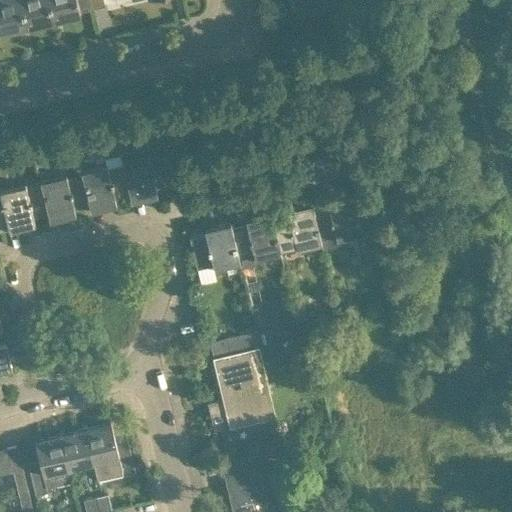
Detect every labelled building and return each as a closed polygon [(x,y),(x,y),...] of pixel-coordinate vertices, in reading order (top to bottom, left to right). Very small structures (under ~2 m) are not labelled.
[(0,0),(0,29),(24,24),(18,0),(0,0)] [(46,0),(18,0),(24,24),(51,18),(46,0)] [(78,11),(91,8),(89,0),(46,0),(51,18),(77,12),(79,12),(78,11)] [(292,5),(294,16),(327,8),(329,15),(343,12),(339,0),(289,0),(290,6),(292,5)] [(148,152),(122,158),(123,162),(124,162),(132,192),(131,193),(132,198),(151,194),(156,193),(155,187),(157,186),(172,183),(162,142),(161,143),(164,152),(148,156),(148,152)] [(106,163),(82,169),(83,172),(90,202),(91,208),(110,204),(116,203),(114,197),(115,196),(131,193),(132,192),(124,162),(123,162),(121,162),(119,154),(104,157),(106,163)] [(67,172),(41,178),(42,182),(43,182),(49,212),(49,213),(50,218),(69,214),(75,212),(73,206),(74,206),(90,202),(83,172),(68,176),(67,172)] [(0,187),(0,209),(4,208),(9,228),(28,224),(34,222),(32,216),(34,216),(49,213),(49,212),(43,182),(42,182),(27,186),(26,182),(0,188),(0,187)] [(335,200),(313,206),(312,206),(319,236),(320,236),(320,239),(322,245),(337,241),(336,236),(361,230),(361,229),(377,225),(368,188),(352,191),(352,190),(333,194),(335,200)] [(294,210),(272,215),(271,215),(279,246),(294,242),(295,245),(320,239),(320,236),(319,236),(312,206),(313,206),(311,200),(293,204),(294,210)] [(253,220),(231,225),(238,256),(237,256),(238,260),(240,265),(256,262),(254,255),(280,249),(279,246),(271,215),(272,215),(271,210),(252,214),(253,220)] [(198,233),(189,235),(196,266),(213,262),(214,266),(233,261),(238,260),(237,256),(238,256),(233,233),(231,225),(230,219),(211,224),(203,226),(205,231),(198,233)] [(289,298),(251,307),(256,327),(294,319),(289,298)] [(222,397),(207,400),(214,428),(233,424),(234,428),(249,425),(248,420),(269,415),(264,392),(258,393),(247,348),(257,345),(267,343),(274,350),(287,338),(310,333),(306,316),(294,319),(256,327),(253,328),(229,334),(210,338),(214,354),(212,354),(222,397)] [(0,368),(11,365),(6,347),(5,340),(0,341),(0,368)] [(85,425),(84,425),(92,460),(93,460),(97,480),(99,480),(98,478),(110,475),(111,472),(121,469),(122,474),(135,471),(129,446),(117,449),(111,422),(86,428),(85,425)] [(83,428),(61,433),(68,466),(92,460),(84,425),(82,426),(83,428)] [(68,466),(61,433),(34,439),(40,465),(28,469),(34,494),(47,491),(45,487),(71,481),(68,466)] [(13,470),(18,494),(27,491),(16,444),(4,447),(9,471),(13,470)] [(0,473),(9,471),(4,447),(0,447),(0,473)] [(281,511),(266,450),(241,456),(221,461),(233,508),(237,507),(238,511),(281,511)] [(27,491),(18,494),(22,509),(31,507),(27,491)] [(108,493),(96,496),(99,511),(100,511),(104,511),(112,509),(108,493)] [(99,511),(96,496),(83,499),(85,511),(99,511)]
